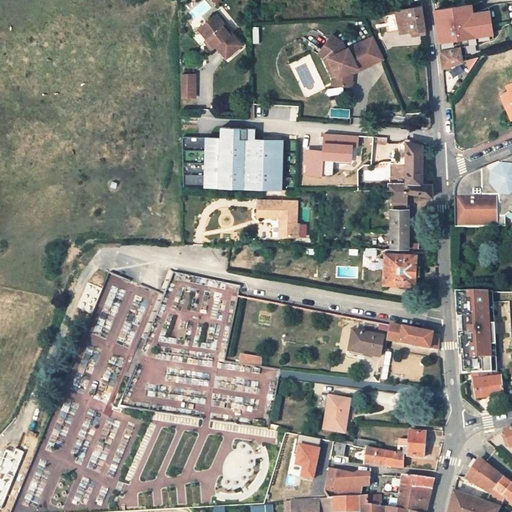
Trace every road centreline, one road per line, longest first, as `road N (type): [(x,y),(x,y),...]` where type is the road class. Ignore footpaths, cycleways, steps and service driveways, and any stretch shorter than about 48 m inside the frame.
road 1 (unclassified): [(447,320),(146,263)]
road 2 (unclassified): [(278,374),(453,395)]
road 3 (tertiary): [(441,172),(427,0)]
road 4 (tertiary): [(447,320),(441,172)]
